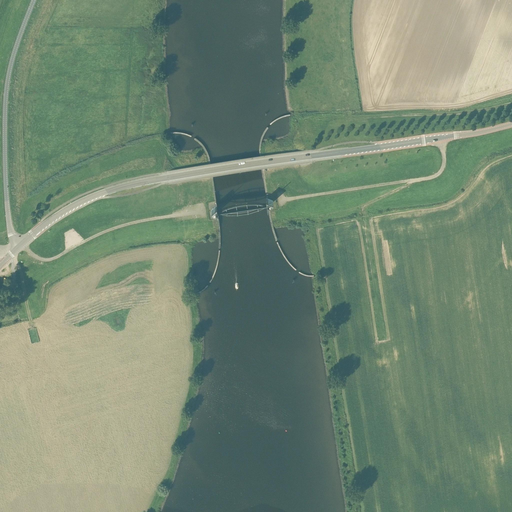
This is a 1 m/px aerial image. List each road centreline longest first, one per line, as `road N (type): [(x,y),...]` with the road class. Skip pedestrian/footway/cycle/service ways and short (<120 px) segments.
road 1 (secondary): [(21,244),(69,207),(128,185),(511,124)]
road 2 (unclassified): [(21,244),(8,220),(6,88),(34,0)]
road 3 (track): [(441,137),(444,165),(435,177),(284,201)]
road 4 (track): [(21,244),(48,259),(140,222),(204,212)]
road 5 (track): [(363,207),(385,360)]
